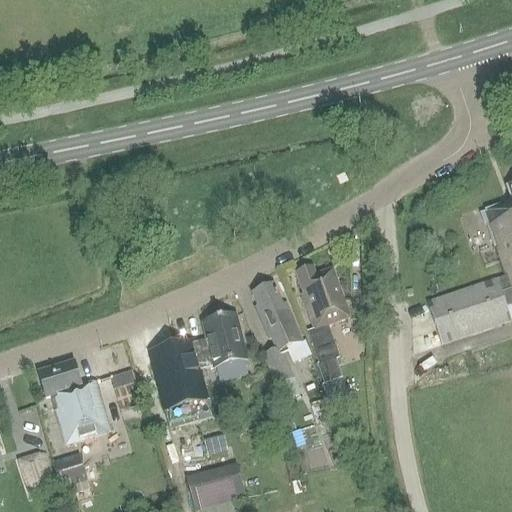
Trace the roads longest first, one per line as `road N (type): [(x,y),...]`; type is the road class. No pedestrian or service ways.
road 1 (unclassified): [(0,363),(267,261),(448,157),(471,127),(444,62)]
road 2 (secondary): [(0,163),(444,62)]
